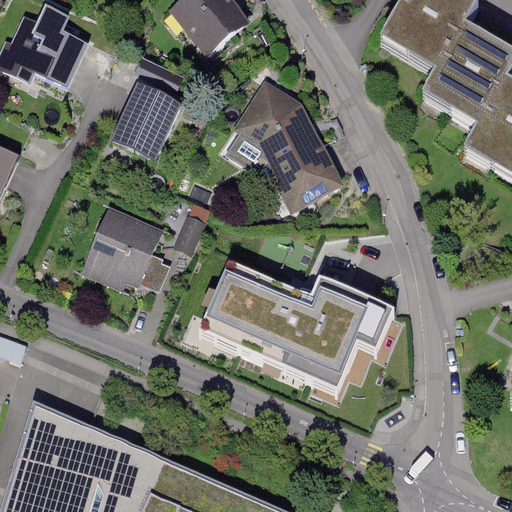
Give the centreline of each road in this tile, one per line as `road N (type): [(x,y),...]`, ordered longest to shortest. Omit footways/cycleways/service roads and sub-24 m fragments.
road 1 (residential): [(433,484),(445,415),(441,310),(337,48),(294,0)]
road 2 (residential): [(0,301),(433,484)]
